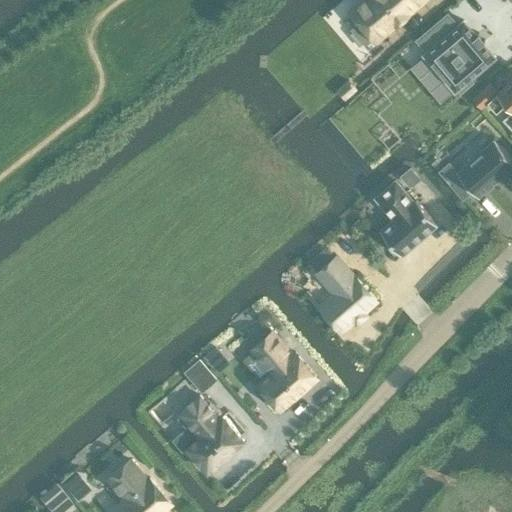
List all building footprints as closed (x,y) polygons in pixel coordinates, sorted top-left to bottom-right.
[(352,29),(365,44),(374,37),(376,40),(396,23),(408,14),(407,13),(422,0),(364,0),(351,11),(361,22),(352,29)] [(448,13),(417,40),(419,42),(428,51),(426,53),(424,54),(426,56),(454,89),(454,90),(456,92),(458,90),(457,90),(458,89),(461,92),(473,82),(470,79),(489,63),(494,59),(496,57),(494,55),(483,43),(486,40),(485,39),(484,40),(479,35),(480,34),(479,33),(477,35),(466,22),(464,20),(462,22),(458,26),(450,16),(448,13)] [(349,80),(338,90),(345,98),(356,88),(349,80)] [(491,82),(473,99),(482,108),(488,103),(500,91),(491,82)] [(511,82),(510,85),(508,84),(488,103),(497,112),(507,103),(511,108),(511,82)] [(441,170),(440,171),(464,198),(465,197),(473,190),(479,197),(511,168),(511,159),(495,140),(458,171),(450,162),(441,170)] [(413,185),(420,178),(411,168),(402,176),(409,184),(413,185)] [(395,254),(398,251),(401,255),(437,224),(416,200),(414,202),(396,180),(376,197),(394,218),(380,231),(391,243),(388,245),(395,254)] [(319,306),(341,331),(377,300),(355,275),(354,276),(337,255),(335,257),(329,249),(312,264),(318,271),(317,273),(334,293),(331,296),(327,294),(321,299),(322,303),(319,306)] [(269,394),(280,407),(294,396),(294,397),(304,388),(303,388),(317,376),(296,352),(293,354),(273,331),(253,348),(273,371),(254,388),(264,399),(269,394)] [(206,355),(219,371),(230,362),(216,346),(206,355)] [(186,371),(202,391),(216,379),(199,359),(186,371)] [(175,413),(161,425),(184,452),(188,448),(208,471),(244,440),(224,415),(220,418),(200,395),(187,379),(163,399),(175,413)] [(114,508),(117,511),(160,511),(172,502),(150,477),(148,479),(130,459),(109,478),(126,498),(114,508)] [(74,468),(62,478),(79,498),(91,487),(74,468)] [(58,483),(42,496),(55,511),(60,511),(73,501),(58,483)]
